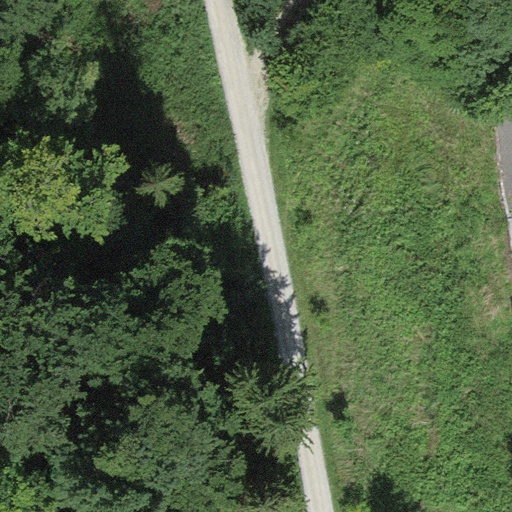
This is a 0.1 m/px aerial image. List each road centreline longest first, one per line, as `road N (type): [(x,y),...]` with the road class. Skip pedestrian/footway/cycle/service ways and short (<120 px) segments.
road 1 (track): [(321,511),(230,134),(207,0)]
road 2 (track): [(230,134),(298,0)]
